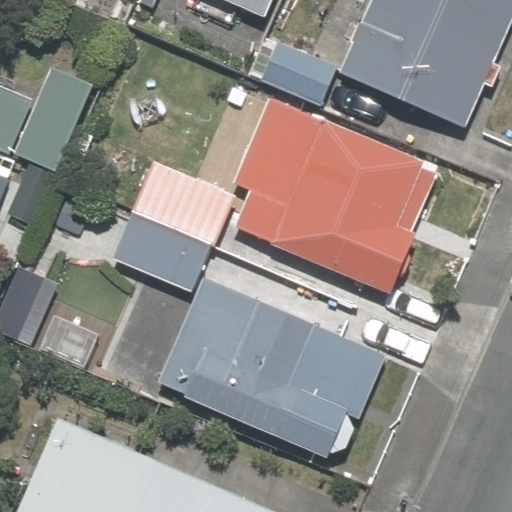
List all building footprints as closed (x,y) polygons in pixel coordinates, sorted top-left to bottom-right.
[(213,0),(280,26),(289,0),(213,0)] [(511,41),(511,0),(369,0),(340,73),(476,129),(511,41)] [(332,70),(274,46),(257,86),(315,110),(332,70)] [(36,100),(0,88),(0,194),(9,166),(59,182),(91,82),(47,68),(36,100)] [(383,306),(438,169),(287,109),(233,246),(383,306)] [(223,197),(144,167),(107,265),(186,295),(223,197)] [(381,358),(200,277),(149,391),(330,471),(381,358)] [(295,511),(55,417),(17,511),(295,511)]
